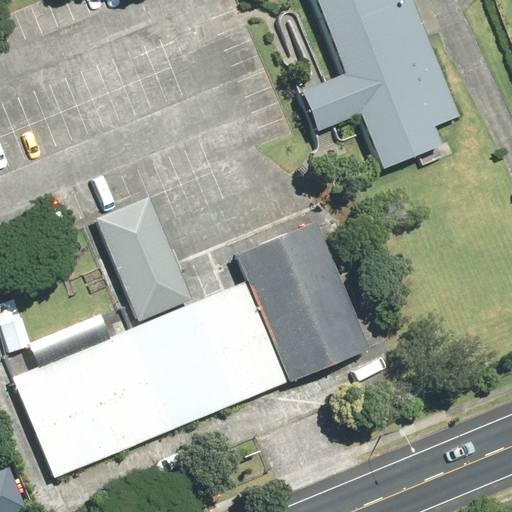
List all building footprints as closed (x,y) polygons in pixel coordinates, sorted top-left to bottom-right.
[(461,116),(405,0),(306,0),(341,80),(291,102),(310,140),(353,124),(371,168),(430,146),(429,128),(461,116)] [(183,287),(140,197),(87,222),(129,312),(183,287)] [(239,258),(288,382),(360,354),(310,230),(239,258)] [(11,375),(52,478),(288,382),(246,280),(11,375)] [(14,300),(0,304),(0,355),(28,346),(14,300)] [(0,511),(17,511),(0,470),(0,511)]
